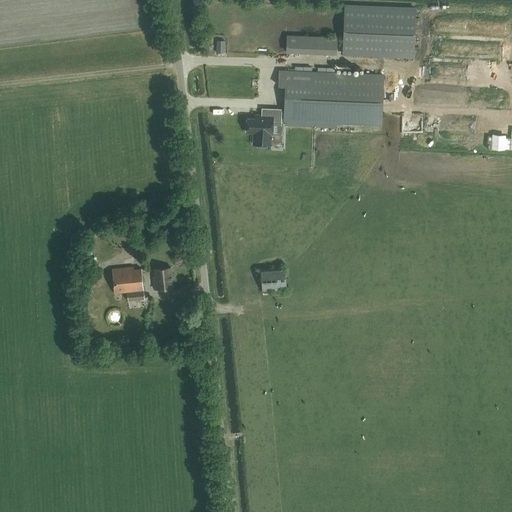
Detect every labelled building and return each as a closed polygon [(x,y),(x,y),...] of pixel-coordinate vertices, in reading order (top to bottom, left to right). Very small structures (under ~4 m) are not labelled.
[(344,5),(343,53),(413,56),(415,8),(344,5)] [(279,72),(279,85),(285,85),(284,119),(382,123),(384,76),(279,72)] [(247,118),(246,132),(253,132),(253,133),(272,134),(273,116),(256,115),(256,119),(247,118)] [(89,263),(89,273),(100,273),(100,262),(89,263)] [(133,267),(112,269),(114,294),(127,292),(128,301),(144,300),(141,269),(134,269),(133,267)] [(157,289),(173,288),(171,268),(154,269),(157,289)] [(287,289),(285,268),(260,270),(262,292),(287,289)] [(117,310),(111,315),(117,322),(123,316),(117,310)]
